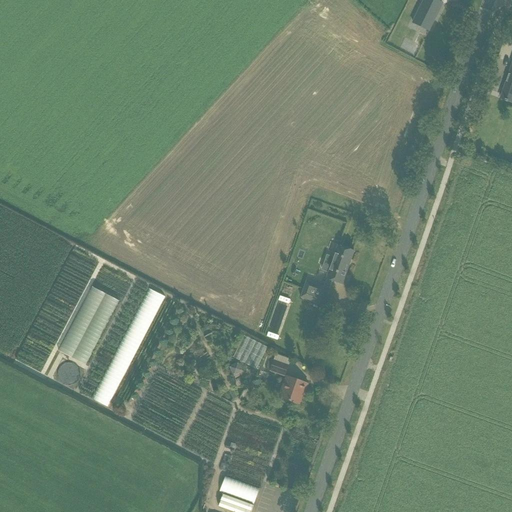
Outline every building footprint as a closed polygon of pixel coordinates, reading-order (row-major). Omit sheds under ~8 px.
[(435,0),(424,0),(413,23),(429,30),(442,3),(435,0)] [(444,33),(452,35),(459,14),(451,11),(444,33)] [(511,63),(511,67),(510,71),(510,70),(508,75),(509,75),(507,81),(506,81),(504,87),(504,89),(503,89),(501,96),(502,96),(504,90),(511,93),(511,63)] [(354,251),(338,245),(333,258),(327,256),(322,270),(328,272),(326,279),(333,282),(342,285),(354,251)] [(300,297),(324,306),(327,298),(330,289),(306,281),(300,297)] [(148,287),(98,401),(112,407),(162,293),(148,287)] [(256,370),(267,347),(244,336),(233,359),(256,370)] [(270,358),(266,369),(285,375),(288,365),(290,360),(275,354),(273,360),(270,358)] [(237,364),(228,368),(233,378),(242,373),(237,364)] [(307,384),(298,381),(287,377),(279,397),(299,404),(303,392),(304,393),(307,384)] [(225,476),(219,492),(254,504),(259,489),(225,476)] [(222,497),(218,509),(226,511),(250,511),(252,508),(222,497)]
